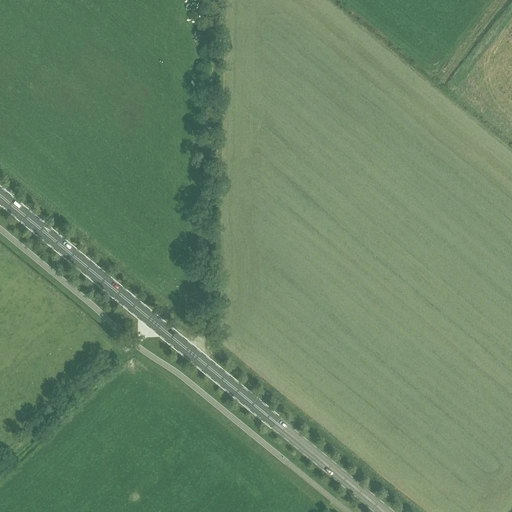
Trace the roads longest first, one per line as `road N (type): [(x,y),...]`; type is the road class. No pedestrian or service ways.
road 1 (primary): [(383,511),(0,195)]
road 2 (track): [(192,353),(205,324),(215,0)]
road 3 (track): [(0,462),(153,321)]
